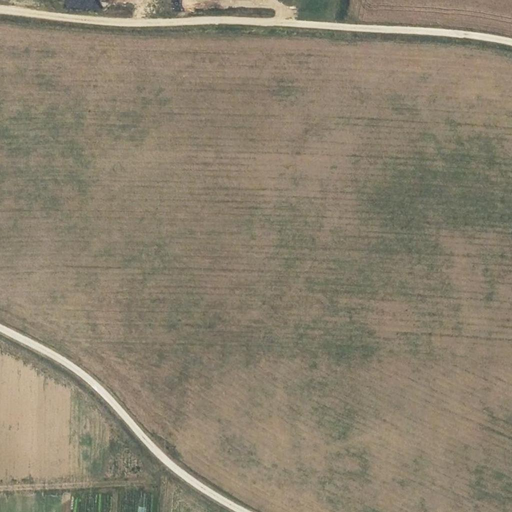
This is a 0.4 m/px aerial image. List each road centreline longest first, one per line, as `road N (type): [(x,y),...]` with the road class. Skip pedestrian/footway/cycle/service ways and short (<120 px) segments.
road 1 (track): [(511,44),(460,33),(0,10)]
road 2 (track): [(241,511),(173,469),(67,364),(0,329)]
